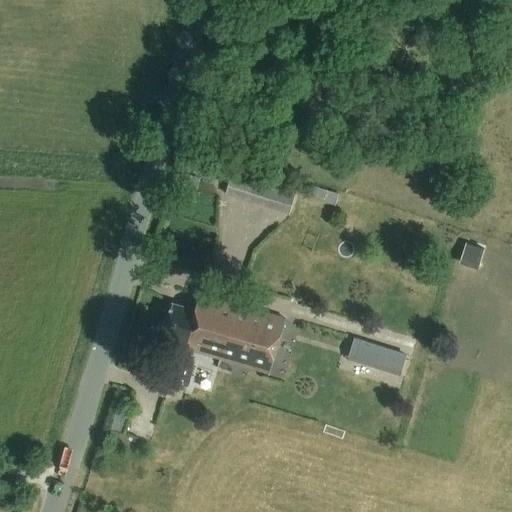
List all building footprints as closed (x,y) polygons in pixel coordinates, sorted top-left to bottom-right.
[(232,175),(226,195),(266,208),(272,188),(232,175)] [(214,231),(215,181),(183,180),(182,230),(214,231)] [(175,306),(163,343),(220,361),(236,307),(200,296),(196,312),(175,306)] [(236,307),(220,361),(269,376),(285,322),(236,307)] [(408,355),(361,341),(355,362),(401,377),(408,355)] [(181,362),(175,383),(188,387),(195,366),(181,362)]
